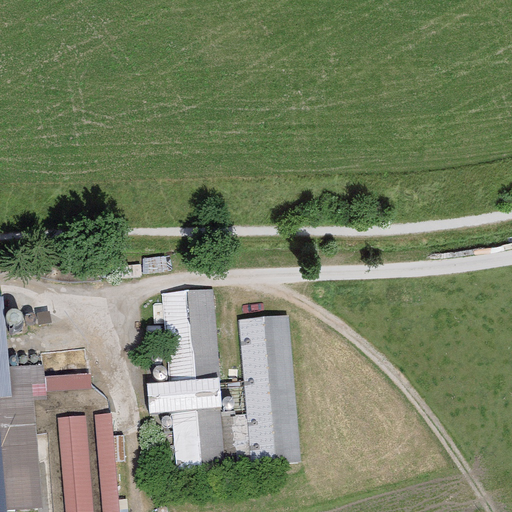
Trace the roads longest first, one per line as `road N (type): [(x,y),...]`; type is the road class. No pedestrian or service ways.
road 1 (track): [(511,258),(149,286),(92,298),(0,287)]
road 2 (track): [(247,280),(328,323),(384,369),(486,511)]
